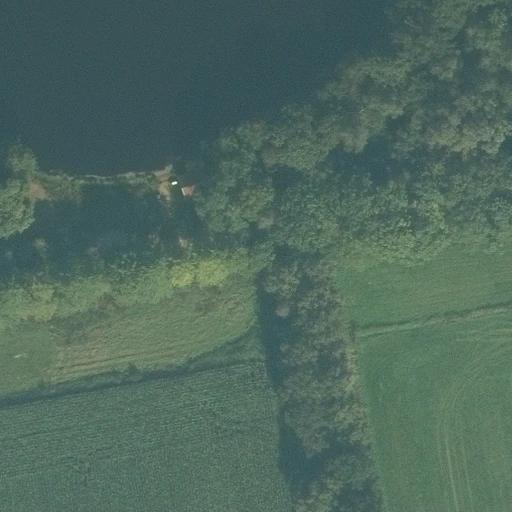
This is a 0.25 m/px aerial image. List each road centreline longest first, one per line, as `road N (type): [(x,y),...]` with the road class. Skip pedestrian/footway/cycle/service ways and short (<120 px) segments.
road 1 (track): [(283,232),(0,280)]
road 2 (track): [(337,511),(283,232)]
road 3 (track): [(283,232),(511,191)]
